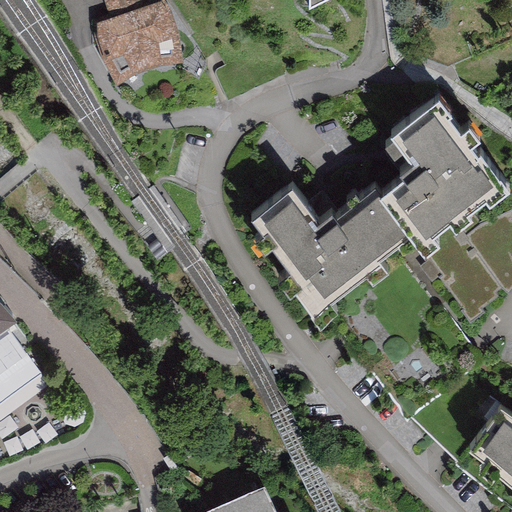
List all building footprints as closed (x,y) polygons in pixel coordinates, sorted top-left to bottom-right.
[(100,0),(108,22),(94,28),(94,42),(102,65),(115,88),(132,78),(160,69),(182,64),(175,27),(171,28),(169,15),(160,5),(145,9),(141,0),(100,0)] [(308,0),(308,13),(333,0),(308,0)] [(450,90),(439,75),(390,112),(393,117),(385,123),(393,133),(403,126),(411,136),(398,147),(403,152),(381,170),(418,219),(424,227),(439,216),(433,208),(448,196),(455,204),(463,198),(470,192),(467,188),(487,174),(490,178),(508,164),(500,154),(499,154),(481,131),(478,133),(469,121),(477,115),(468,103),(460,110),(447,93),(450,90)] [(418,219),(381,170),(362,184),(355,174),(345,182),(349,187),(322,208),(291,166),(252,196),(262,209),(253,216),(263,230),(272,224),(289,247),(278,255),(289,270),(294,266),(320,300),(322,299),(337,288),(330,279),(367,252),(373,260),(387,249),(379,237),(387,232),(397,224),(402,231),(418,219)] [(439,272),(471,312),(484,304),(482,300),(500,290),(496,286),(501,283),(509,289),(511,285),(511,208),(481,223),(470,210),(463,198),(455,204),(448,196),(433,208),(439,216),(424,227),(432,239),(423,245),(445,269),(439,272)] [(484,355),(387,232),(379,237),(387,249),(373,260),(367,252),(330,279),(337,288),(322,299),(407,415),(455,458),(469,432),(495,400),(473,363),(484,355)] [(166,250),(156,237),(147,243),(157,257),(166,250)] [(15,300),(0,283),(0,371),(27,352),(9,328),(16,321),(5,310),(15,300)] [(0,399),(40,370),(27,352),(0,371),(0,399)] [(511,402),(500,393),(495,400),(469,432),(486,445),(478,455),(490,464),(497,456),(511,468),(511,484),(510,487),(511,488),(511,402)] [(265,473),(186,509),(187,511),(296,511),(294,506),(283,511),(265,473)]
